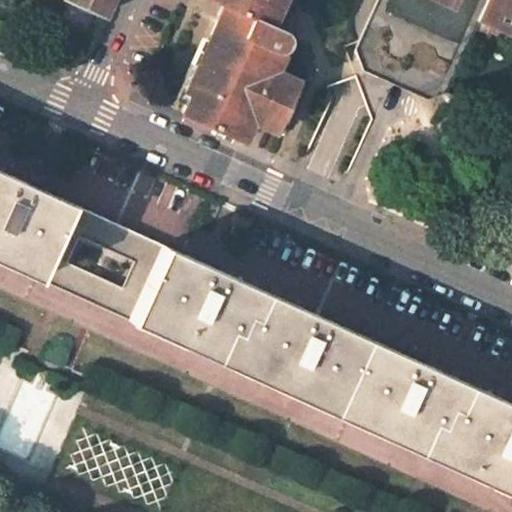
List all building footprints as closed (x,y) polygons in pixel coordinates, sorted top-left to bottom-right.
[(75,0),(105,13),(111,0),(75,0)] [(207,0),(206,2),(223,9),(286,38),(291,26),(278,21),(286,0),(207,0)] [(286,0),(278,21),(291,26),(295,16),(302,0),(286,0)] [(389,0),(376,31),(388,68),(445,93),(476,19),(484,0),(389,0)] [(511,0),(484,0),(476,19),(511,35),(511,0)] [(191,94),(184,110),(245,138),(253,121),(269,129),(281,103),(287,105),(297,82),(278,72),(285,57),(278,54),(279,51),(281,50),(286,48),(288,43),(288,41),(286,38),(223,9),(186,91),(191,94)] [(74,206),(0,172),(0,263),(41,281),(74,206)] [(511,403),(165,247),(132,322),(511,493),(511,403)]
